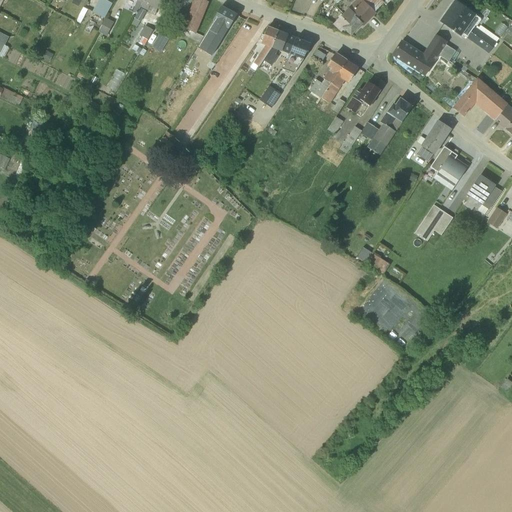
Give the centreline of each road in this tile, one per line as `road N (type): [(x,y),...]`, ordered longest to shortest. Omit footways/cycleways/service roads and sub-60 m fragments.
road 1 (residential): [(372,56),(511,167)]
road 2 (unclassified): [(182,144),(269,14)]
